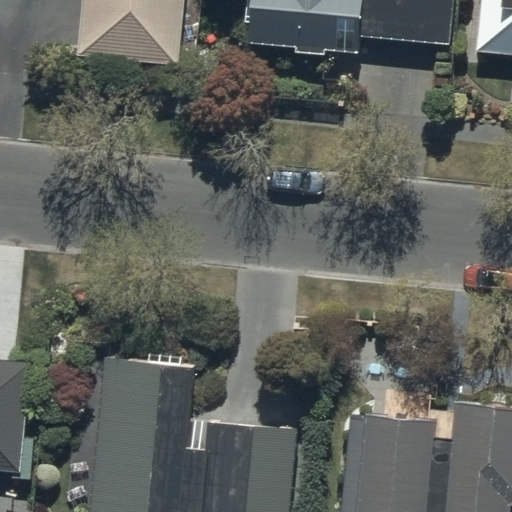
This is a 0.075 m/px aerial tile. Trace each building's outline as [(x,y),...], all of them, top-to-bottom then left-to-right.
[(181,51),(184,0),(80,0),(78,44),(181,51)] [(249,0),(246,33),(293,39),(293,44),(326,48),(327,42),(361,46),(362,30),(449,40),(453,0),(249,0)] [(511,0),(480,0),(477,42),(511,45),(511,0)] [(192,355),(104,347),(90,511),(93,511),(286,511),(295,421),(187,412),(192,355)] [(0,462),(20,464),(31,357),(0,353),(0,462)] [(456,404),(371,392),(369,407),(351,405),(340,511),(510,511),(511,492),(511,384),(458,382),(456,404)]
